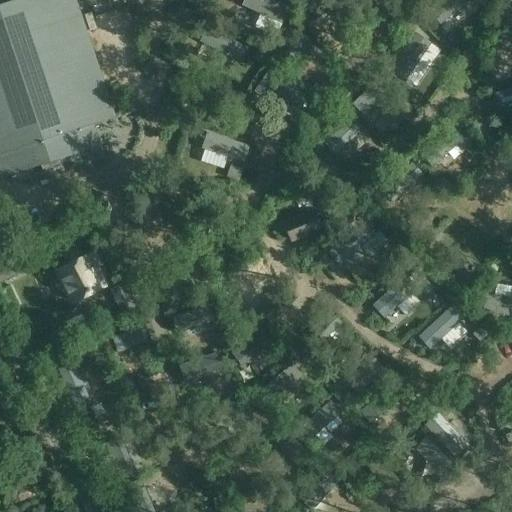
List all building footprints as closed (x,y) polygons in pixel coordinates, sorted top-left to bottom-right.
[(113,120),(74,0),(22,0),(0,7),(0,168),(3,179),(99,148),(93,127),(113,120)] [(424,0),(437,17),(459,0),(424,0)] [(505,61),(511,59),(511,30),(510,23),(494,28),(505,61)] [(210,30),(204,44),(241,63),(248,49),(210,30)] [(287,43),(278,63),(304,75),(313,55),(287,43)] [(363,87),(352,104),(378,121),(389,103),(363,87)] [(338,130),(344,137),(356,127),(340,108),(316,129),(326,140),(338,130)] [(426,147),(455,122),(448,114),(419,138),(426,147)] [(98,229),(112,225),(104,196),(90,200),(98,229)] [(313,209),(278,220),(281,232),(317,221),(313,209)] [(361,214),(345,225),(364,253),(380,241),(361,214)] [(90,219),(79,223),(84,235),(95,230),(90,219)] [(437,257),(451,280),(471,268),(456,244),(437,257)] [(59,271),(75,303),(104,289),(95,270),(106,264),(100,251),(59,271)] [(231,292),(263,286),(258,254),(226,259),(231,292)] [(17,274),(9,256),(0,259),(0,279),(1,282),(17,274)] [(420,267),(412,275),(430,293),(438,284),(420,267)] [(110,290),(124,318),(139,311),(124,282),(110,290)] [(453,305),(438,321),(456,337),(471,321),(453,305)] [(408,342),(424,322),(403,306),(388,326),(408,342)] [(67,396),(80,390),(63,353),(49,359),(67,396)] [(437,422),(447,415),(430,388),(420,395),(437,422)] [(511,411),(487,424),(492,435),(511,425),(511,411)] [(263,446),(275,457),(291,440),(279,429),(263,446)] [(325,484),(337,470),(322,457),(310,471),(325,484)] [(129,504),(133,511),(149,511),(160,506),(152,491),(129,504)]
